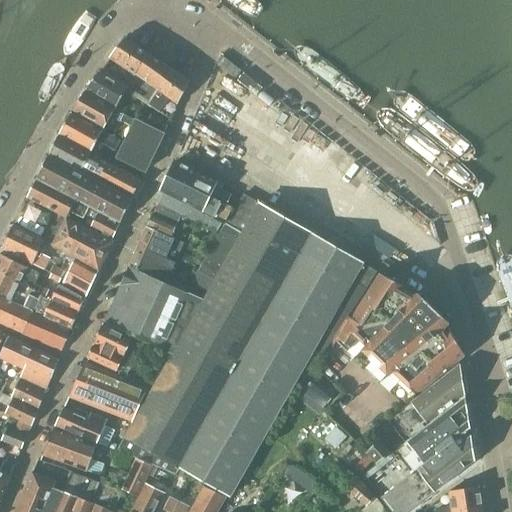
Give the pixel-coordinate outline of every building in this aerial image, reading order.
[(130,71),(158,90),(171,69),(126,40),(109,62),(128,74),(130,71)] [(128,74),(109,62),(89,90),(118,108),(128,90),(133,92),(132,94),(150,106),(153,108),(161,92),(158,90),(130,71),(128,74)] [(161,92),(153,108),(157,112),(167,98),(179,106),(191,82),(171,69),(158,90),(161,92)] [(118,108),(89,90),(73,113),(72,115),(113,140),(123,120),(125,117),(127,114),(118,108)] [(113,140),(72,115),(60,137),(60,138),(82,149),(93,155),(100,142),(117,152),(126,136),(128,137),(135,126),(123,120),(113,140)] [(170,124),(152,115),(147,125),(165,135),(170,124)] [(135,126),(128,137),(118,159),(147,174),(165,136),(136,121),(136,122),(125,117),(123,120),(135,126)] [(82,149),(60,138),(51,157),(50,156),(50,158),(96,184),(132,204),(143,181),(93,155),(82,149)] [(84,207),(96,184),(50,158),(38,181),(84,207)] [(161,205),(181,214),(219,233),(228,219),(232,220),(243,202),(233,197),(233,196),(224,191),(226,187),(220,183),(177,162),(163,193),(166,194),(161,205)] [(93,211),(84,207),(38,181),(28,199),(68,220),(83,228),(93,211)] [(84,207),(93,211),(121,225),(132,204),(96,184),(84,207)] [(227,225),(188,294),(164,351),(174,356),(127,438),(126,438),(119,451),(154,466),(173,474),(177,476),(181,470),(208,486),(228,498),(232,500),(366,264),(260,205),(246,196),(243,202),(232,220),(229,225),(227,225)] [(176,225),(181,214),(161,205),(156,216),(176,225)] [(93,211),(83,228),(113,244),(121,225),(93,211)] [(184,229),(176,225),(156,216),(154,215),(148,229),(140,248),(168,261),(167,261),(176,265),(177,265),(186,244),(179,241),(184,229)] [(54,247),(76,259),(100,272),(100,273),(113,244),(83,228),(68,220),(54,247)] [(46,272),(52,260),(44,255),(40,254),(46,242),(15,227),(4,251),(46,272)] [(168,261),(140,248),(131,267),(135,269),(167,284),(176,265),(167,261),(168,261)] [(1,256),(0,256),(0,276),(21,286),(22,285),(40,294),(42,288),(36,285),(41,275),(1,256)] [(87,299),(100,272),(76,259),(64,287),(87,299)] [(158,346),(181,294),(130,270),(107,323),(158,346)] [(416,294),(380,275),(336,341),(405,407),(467,357),(449,327),(451,325),(417,292),(416,294)] [(21,286),(0,276),(0,297),(13,303),(21,286)] [(87,299),(64,287),(60,285),(53,301),(80,314),(84,306),(87,299)] [(25,309),(34,313),(40,301),(30,296),(25,309)] [(80,314),(53,301),(42,296),(40,301),(34,313),(73,330),(80,314)] [(13,303),(0,297),(0,323),(64,353),(73,330),(34,313),(25,309),(13,303)] [(106,325),(89,359),(119,373),(122,367),(133,372),(146,343),(106,325)] [(25,368),(53,380),(61,361),(10,337),(0,359),(11,365),(11,364),(23,369),(25,368)] [(11,364),(11,365),(25,371),(20,383),(12,400),(24,405),(39,412),(50,387),(53,380),(25,368),(23,369),(11,364)] [(134,423),(149,389),(86,364),(71,398),(134,423)] [(421,433),(467,398),(462,366),(413,404),(391,422),(408,444),(421,433)] [(330,409),(341,395),(320,377),(309,392),(330,409)] [(421,433),(408,444),(396,452),(414,475),(464,435),(472,429),(467,398),(421,433)] [(34,424),(39,412),(24,405),(12,400),(8,411),(34,424)] [(118,431),(108,427),(110,423),(93,415),(91,421),(64,408),(56,427),(100,445),(110,449),(118,431)] [(28,437),(9,429),(4,443),(23,450),(28,437)] [(93,461),(99,445),(55,429),(44,457),(88,473),(104,479),(108,467),(93,461)] [(464,435),(414,475),(382,499),(392,511),(411,511),(436,494),(477,463),(473,437),(469,440),(464,435)] [(392,455),(381,441),(367,456),(378,466),(392,455)] [(152,466),(135,459),(122,490),(139,497),(152,466)] [(1,472),(0,470),(0,508),(13,477),(12,477),(16,467),(6,462),(1,472)] [(298,484),(306,474),(293,465),(285,475),(298,484)] [(154,466),(153,468),(147,483),(166,492),(173,474),(154,466)] [(54,489),(55,489),(58,482),(34,473),(17,511),(43,511),(51,495),(54,489)] [(51,495),(43,511),(90,511),(93,504),(104,483),(73,474),(65,493),(55,490),(55,489),(54,489),(51,495)] [(349,492),(368,508),(368,509),(378,499),(359,479),(349,492)] [(122,511),(117,510),(124,492),(104,483),(93,504),(90,511),(122,511)] [(158,511),(168,495),(147,485),(132,511),(158,511)] [(219,511),(228,498),(208,486),(193,511),(219,511)] [(473,511),(484,510),(481,488),(450,493),(452,506),(437,511),(473,511)] [(387,511),(378,499),(368,509),(368,508),(363,511),(387,511)]
